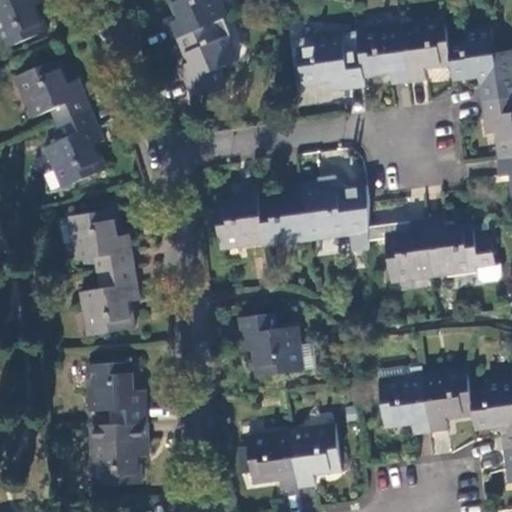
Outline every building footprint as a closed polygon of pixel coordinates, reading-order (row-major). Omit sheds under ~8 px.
[(0,0),(0,27),(9,48),(47,32),(37,9),(47,4),(44,0),(0,0)] [(218,0),(171,0),(175,8),(180,19),(169,23),(176,39),(180,37),(191,62),(182,66),(186,75),(196,97),(227,83),(221,69),(238,62),(227,37),(218,40),(211,24),(227,18),(218,0)] [(453,63),(450,41),(447,21),(402,27),(359,33),(361,51),(364,75),(384,72),(392,71),(393,83),(427,79),(425,66),(433,65),(453,63)] [(511,55),(508,52),(495,54),(492,28),(466,31),(467,39),(450,41),(453,63),(455,78),(481,74),(483,85),(488,123),(489,133),(500,131),(503,160),(500,160),(502,177),(511,175),(511,55)] [(364,75),(361,51),(345,54),(343,36),(315,40),(316,48),(299,51),(305,84),(332,80),(333,89),(364,85),(364,75)] [(68,186),(107,170),(97,145),(105,141),(99,127),(84,90),(80,80),(71,84),(60,58),(21,75),(39,116),(55,109),(68,137),(52,145),(68,186)] [(234,204),(218,206),(224,249),(355,230),(350,189),(331,192),(321,193),(320,181),(287,186),(288,196),(279,198),(260,200),(259,187),(242,189),(243,203),(234,204)] [(85,291),(92,333),(133,327),(129,299),(138,298),(136,287),(130,247),(128,235),(118,237),(114,210),(60,219),(64,243),(77,241),(80,260),(98,258),(103,289),(85,291)] [(399,225),(371,229),(371,240),(387,239),(392,280),(479,268),(481,279),(486,283),(500,281),(503,276),(501,263),(495,264),(492,238),(477,240),(475,225),(456,228),(447,229),(446,219),(399,225)] [(277,313),(242,319),(247,351),(258,350),(262,375),(318,368),(315,343),(300,345),(297,326),(279,329),(277,313)] [(98,484),(141,483),(139,456),(148,456),(147,442),(146,403),(145,391),(135,392),(133,363),(93,366),(95,409),(113,409),(114,424),(94,426),(98,484)] [(476,413),(473,395),(470,371),(425,378),(423,365),(379,372),(387,426),(404,424),(414,422),(416,434),(449,429),(448,417),(458,416),(476,413)] [(511,380),(489,384),(490,393),(473,395),(476,413),(477,428),(496,426),(505,424),(510,471),(511,483),(511,482),(511,380)] [(342,469),(336,427),(248,439),(254,481),(270,479),(282,478),(283,489),(316,484),(315,473),(325,472),(342,469)]
